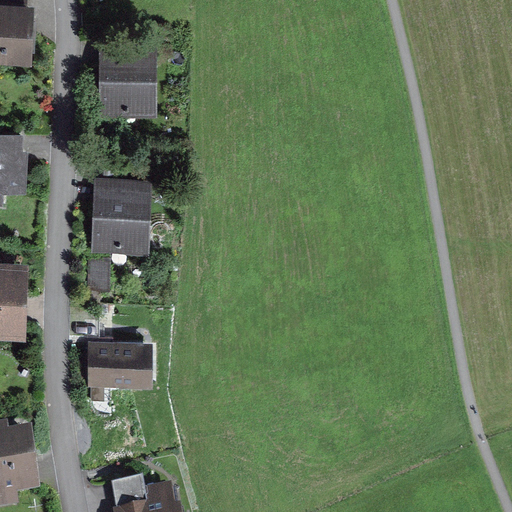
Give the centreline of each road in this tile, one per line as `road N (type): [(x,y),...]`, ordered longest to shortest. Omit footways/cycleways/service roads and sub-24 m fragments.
road 1 (track): [(511,504),(474,409),(391,0)]
road 2 (residential): [(67,0),(55,321),(75,511)]
